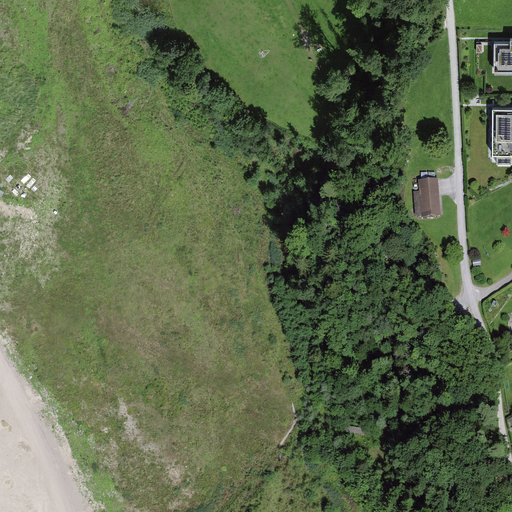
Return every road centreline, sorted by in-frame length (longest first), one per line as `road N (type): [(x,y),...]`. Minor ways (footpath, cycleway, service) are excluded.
road 1 (track): [(511,466),(463,260),(448,0)]
road 2 (track): [(288,0),(422,311),(472,300)]
road 3 (track): [(0,372),(62,511)]
